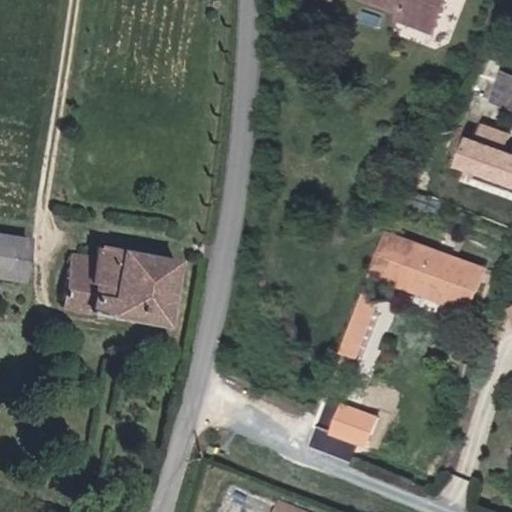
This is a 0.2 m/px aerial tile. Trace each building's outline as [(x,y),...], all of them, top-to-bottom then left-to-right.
[(387,0),(398,5),(396,11),(434,28),(445,0),(387,0)] [(511,103),(511,69),(503,67),(493,98),(511,103)] [(473,136),(462,165),(511,182),(511,149),(511,148),(511,131),(485,122),(479,138),(473,136)] [(487,266),(389,230),(376,266),(474,303),(487,266)] [(0,231),(0,273),(17,276),(23,235),(0,231)] [(94,254),(70,249),(59,303),(166,323),(178,259),(96,243),(94,254)] [(474,303),(376,266),(374,272),(472,308),(474,303)] [(382,300),(367,295),(345,354),(360,360),(382,300)] [(312,511),(279,498),(272,511),(312,511)]
